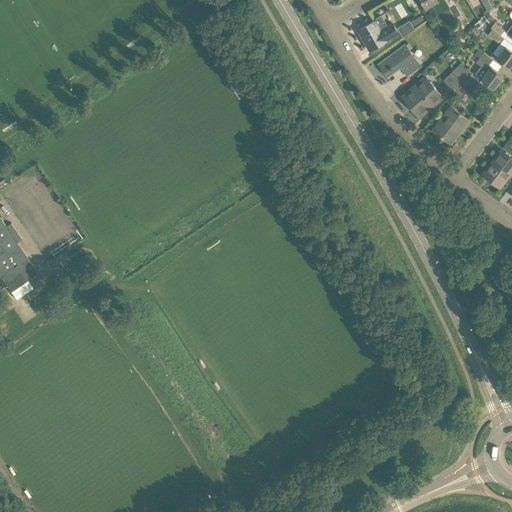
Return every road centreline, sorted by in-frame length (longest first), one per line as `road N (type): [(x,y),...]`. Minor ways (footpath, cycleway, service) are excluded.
road 1 (tertiary): [(507,427),(463,326),(278,0)]
road 2 (residential): [(456,177),(399,127),(327,21)]
